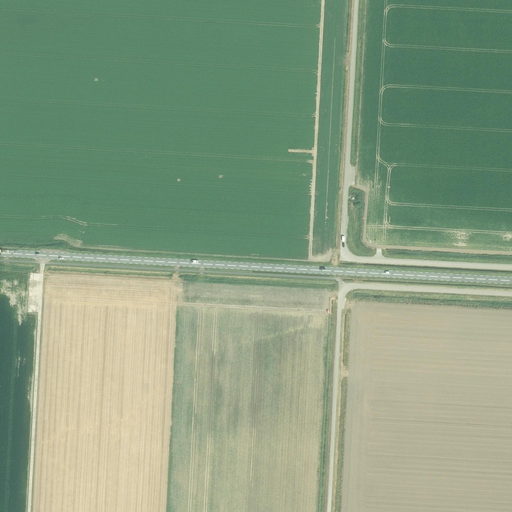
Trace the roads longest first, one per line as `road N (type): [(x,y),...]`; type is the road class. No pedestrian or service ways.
road 1 (primary): [(0,251),(511,280)]
road 2 (unclassified): [(329,511),(342,290),(511,294)]
road 3 (unclassified): [(347,256),(356,0)]
road 4 (unclassified): [(347,256),(511,267)]
